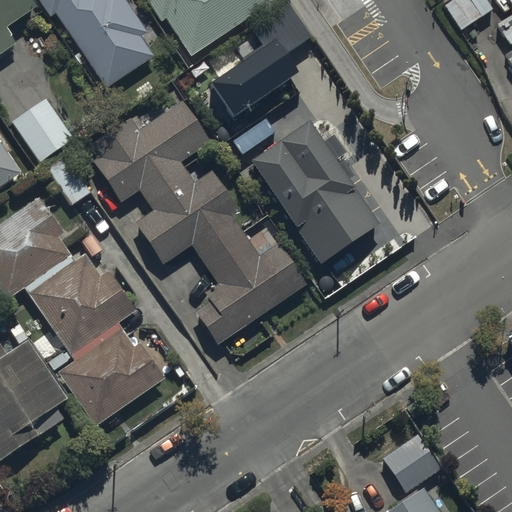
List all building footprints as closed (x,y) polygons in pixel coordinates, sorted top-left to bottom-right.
[(1,21),(31,0),(0,0),(0,49),(14,40),(1,21)] [(38,0),(47,12),(54,6),(106,81),(151,51),(138,33),(147,27),(127,0),(38,0)] [(146,0),(162,22),(170,16),(194,51),(268,0),(267,0),(146,0)] [(197,82),(224,121),(291,75),(278,56),(308,36),(283,0),(280,0),(249,22),(260,39),(197,82)] [(452,0),(444,6),(459,31),(493,11),(485,0),(452,0)] [(10,115),(38,155),(70,133),(42,93),(10,115)] [(162,259),(190,240),(217,279),(188,299),(215,339),(302,280),(274,240),(258,251),(231,212),(237,208),(207,164),(191,176),(178,157),(207,137),(179,96),(142,121),(132,107),(86,138),(96,153),(91,156),(119,197),(136,185),(149,204),(132,216),(162,259)] [(247,153),(322,261),(378,223),(304,114),(247,153)] [(0,142),(0,177),(17,166),(0,142)] [(44,167),(70,204),(89,191),(63,153),(44,167)] [(120,325),(115,328),(110,321),(133,306),(90,244),(68,260),(64,253),(53,238),(63,231),(37,194),(27,200),(0,218),(0,288),(4,294),(22,282),(74,357),(56,368),(93,422),(156,378),(120,325)] [(0,460),(0,461),(74,410),(23,335),(3,349),(0,345),(0,460)] [(413,432),(380,454),(403,489),(436,467),(413,432)] [(437,511),(425,493),(419,483),(375,511),(437,511)]
